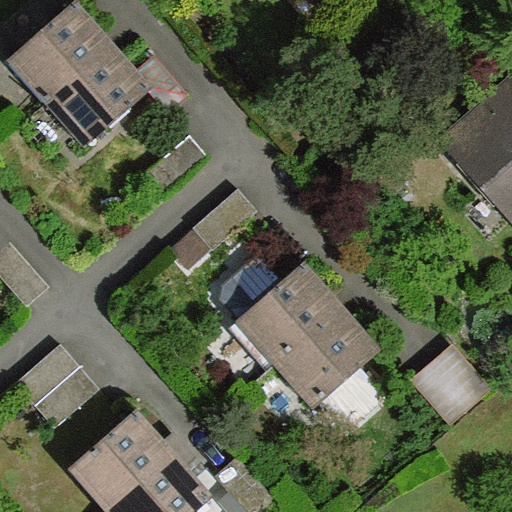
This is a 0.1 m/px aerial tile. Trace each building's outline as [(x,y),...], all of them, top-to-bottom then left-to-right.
[(115,45),(76,2),(9,60),(48,103),(115,45)] [(115,45),(48,103),(87,147),(153,89),(115,45)] [(511,93),(507,88),(451,137),(493,184),(499,180),(511,195),(511,93)] [(193,138),(148,176),(166,197),(211,159),(193,138)] [(259,213),(241,192),(195,232),(173,252),(191,273),(244,227),(259,213)] [(50,289),(12,243),(0,253),(0,274),(29,309),(50,289)] [(223,298),(242,319),(285,281),(262,255),(224,287),(223,298)] [(343,307),(306,263),(292,275),(285,281),(242,319),(239,321),(278,364),(343,307)] [(343,307),(278,364),(317,409),(325,401),(361,368),(382,350),(343,307)] [(496,391),(455,346),(415,384),(456,428),(496,391)] [(62,347),(18,386),(57,430),(102,391),(62,347)] [(361,368),(325,401),(343,423),(356,425),(380,405),(381,391),(361,368)] [(176,454),(139,409),(73,466),(110,511),(176,454)] [(176,454),(110,511),(111,511),(197,511),(214,497),(176,454)] [(239,458),(218,477),(227,487),(249,511),(268,511),(279,503),(239,458)]
